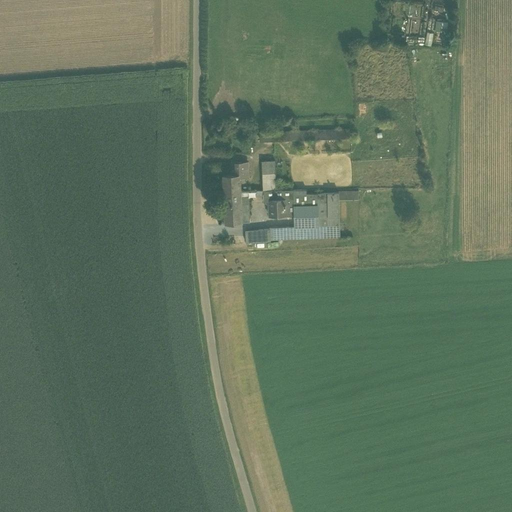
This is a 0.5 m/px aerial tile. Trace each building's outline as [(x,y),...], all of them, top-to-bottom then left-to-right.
[(435,21),(435,30),(445,30),(445,21),(435,21)] [(424,43),(430,45),(433,33),(427,32),(424,43)] [(260,133),(260,141),(350,137),(350,129),(260,133)] [(262,161),(263,190),(275,190),(275,183),(275,160),(262,161)] [(223,175),(224,191),(241,191),(240,178),(248,177),(247,161),(237,162),(238,170),(231,170),(231,174),(223,175)] [(339,236),(339,199),(338,192),(306,193),(306,189),(291,190),(281,190),(275,190),(263,190),(264,196),(264,202),(269,201),(269,216),(295,215),(295,226),(270,227),(270,228),(271,238),(339,236)] [(241,197),(241,191),(224,191),(226,223),(250,222),(249,196),(241,197)] [(338,191),(338,192),(339,199),(359,199),(359,191),(338,191)] [(245,230),(246,243),(271,241),(271,238),(270,228),(245,230)]
